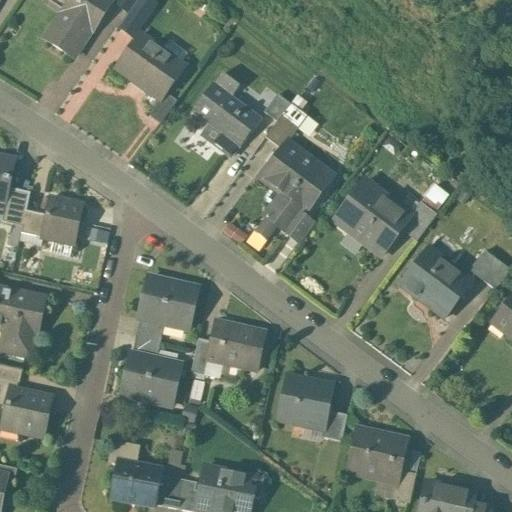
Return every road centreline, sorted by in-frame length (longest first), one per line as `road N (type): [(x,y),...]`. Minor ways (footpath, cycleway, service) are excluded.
road 1 (residential): [(511,482),(142,200)]
road 2 (residential): [(67,511),(129,221),(142,200)]
road 3 (residential): [(142,200),(0,108)]
